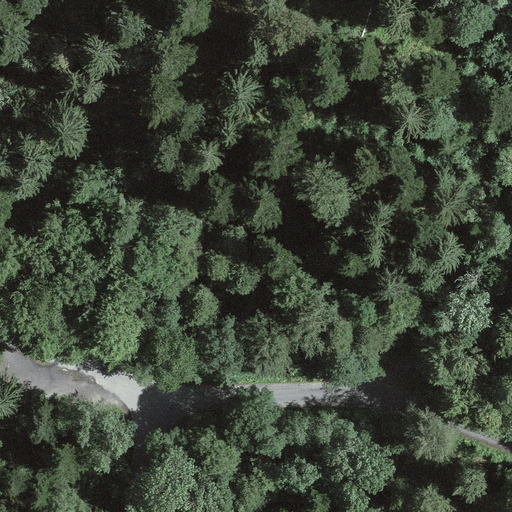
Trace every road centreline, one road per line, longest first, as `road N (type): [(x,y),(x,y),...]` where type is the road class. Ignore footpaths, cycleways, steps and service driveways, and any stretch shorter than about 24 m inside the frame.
road 1 (residential): [(140,511),(149,402),(331,394),(511,455)]
road 2 (track): [(149,402),(0,337)]
